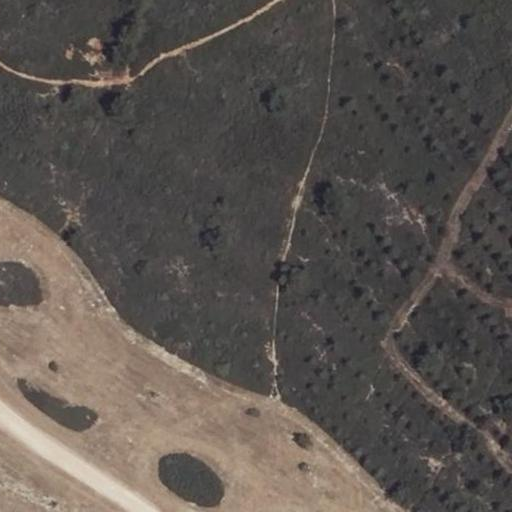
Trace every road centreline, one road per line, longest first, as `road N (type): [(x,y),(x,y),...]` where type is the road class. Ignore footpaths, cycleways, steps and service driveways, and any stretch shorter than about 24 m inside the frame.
road 1 (track): [(233,0),(142,50),(82,70),(0,44)]
road 2 (track): [(152,511),(0,414)]
